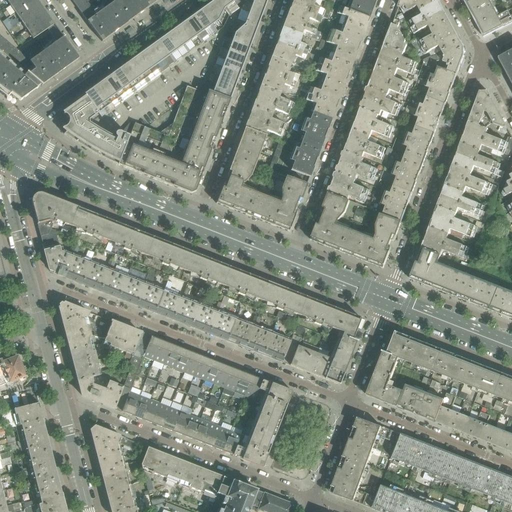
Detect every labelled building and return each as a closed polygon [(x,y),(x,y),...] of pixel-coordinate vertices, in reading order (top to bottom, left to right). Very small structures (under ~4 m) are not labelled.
[(15,14),(35,0),(17,0),(10,5),(15,14)] [(21,22),(42,8),(37,0),(35,0),(15,14),(21,22)] [(145,6),(149,4),(146,0),(117,0),(114,3),(128,23),(147,9),(145,6)] [(147,9),(160,0),(146,0),(149,4),(145,6),(147,9)] [(218,21),(224,10),(224,9),(217,0),(215,0),(207,6),(218,21)] [(226,8),(234,2),(232,0),(217,0),(224,9),(224,10),(229,17),(231,15),(226,8)] [(318,23),(323,11),(313,7),(315,0),(292,0),(285,21),(305,28),(308,20),(318,23)] [(369,19),(375,0),(352,0),(350,8),(349,11),(349,12),(369,19)] [(439,1),(437,0),(401,0),(399,8),(398,9),(401,9),(404,15),(418,7),(420,11),(439,1)] [(498,17),(494,10),(488,0),(473,0),(467,4),(484,36),(511,21),(511,19),(510,17),(508,11),(498,17)] [(96,16),(85,1),(76,7),(87,22),(96,16)] [(431,31),(449,21),(439,1),(420,11),(422,16),(407,24),(413,36),(429,27),(431,31)] [(261,18),(265,7),(253,2),(252,5),(249,13),(261,18)] [(102,42),(128,23),(114,3),(96,16),(87,22),(102,42)] [(218,21),(207,6),(200,11),(211,26),(210,27),(215,34),(217,32),(212,25),(218,21)] [(27,31),(48,16),(42,8),(21,22),(27,31)] [(363,34),(369,19),(349,12),(349,11),(348,11),(339,8),(336,14),(347,18),(344,27),(363,34)] [(211,26),(200,11),(193,16),(204,31),(210,27),(211,26)] [(256,29),(261,18),(249,13),(245,22),(237,19),(236,22),(244,25),(256,29)] [(47,30),(54,25),(48,16),(27,31),(33,40),(47,30)] [(204,31),(193,16),(186,21),(197,36),(196,37),(201,44),(204,42),(199,35),(204,31)] [(197,36),(186,21),(180,26),(191,41),(196,37),(197,36)] [(311,30),(305,28),(285,21),(282,29),(302,36),(319,43),(322,34),(316,32),(317,29),(312,27),(311,30)] [(442,52),(460,41),(449,21),(431,31),(433,36),(418,44),(422,50),(421,50),(416,52),(410,56),(423,61),(425,60),(423,56),(429,53),(432,57),(442,52)] [(252,40),(256,29),(244,25),(235,33),(234,34),(252,40)] [(406,42),(400,33),(397,27),(392,25),(385,45),(405,52),(407,47),(404,46),(406,42)] [(191,41),(180,26),(173,30),(184,46),(183,47),(188,54),(190,52),(185,45),(191,41)] [(352,62),(363,34),(344,27),(341,35),(331,30),(326,43),(336,47),(333,55),(352,62)] [(79,59),(74,52),(57,29),(50,34),(56,43),(30,62),(33,66),(23,77),(36,89),(40,86),(41,87),(42,86),(79,59)] [(311,63),(313,56),(309,55),(311,49),(299,44),(302,36),(282,29),(271,57),(291,65),(308,71),(308,70),(311,63)] [(184,46),(173,30),(166,35),(177,51),(183,47),(184,46)] [(249,49),(252,40),(234,34),(232,41),(224,38),(223,40),(231,44),(231,42),(249,49)] [(177,51),(166,35),(159,40),(170,56),(169,56),(174,64),(177,62),(171,55),(177,51)] [(30,62),(12,46),(0,36),(0,92),(7,98),(10,94),(20,102),(37,89),(36,89),(23,77),(33,66),(30,62)] [(170,56),(159,40),(152,45),(166,64),(167,64),(164,60),(169,56),(170,56)] [(457,75),(464,56),(464,49),(460,41),(442,52),(445,58),(443,63),(448,65),(447,67),(449,68),(447,72),(457,75)] [(246,57),(249,49),(231,42),(231,44),(228,51),(246,57)] [(166,64),(152,45),(146,50),(162,73),(164,71),(161,68),(166,64)] [(402,58),(405,52),(385,45),(376,67),(396,75),(398,70),(413,76),(418,64),(402,58)] [(162,73),(146,50),(139,55),(153,74),(158,71),(160,74),(162,73)] [(243,66),(246,57),(228,51),(225,58),(217,55),(216,57),(225,60),(225,59),(243,66)] [(511,51),(499,58),(511,82),(511,51)] [(342,91),(352,62),(333,55),(330,63),(319,59),(319,60),(316,54),(315,53),(313,56),(311,63),(315,65),(317,66),(315,72),(326,76),(323,84),(342,91)] [(153,74),(139,55),(132,60),(148,82),(150,81),(148,78),(153,74)] [(295,90),(300,78),(288,73),(291,65),(271,57),(261,86),(280,94),(283,86),(295,90)] [(438,68),(441,61),(431,57),(425,60),(423,61),(423,62),(438,68)] [(240,74),(243,66),(225,59),(225,60),(222,68),(240,74)] [(148,82),(132,60),(125,65),(139,84),(144,81),(146,84),(148,82)] [(139,84),(125,65),(118,70),(135,92),(136,91),(134,88),(139,84)] [(410,85),(395,79),(396,75),(376,67),(368,88),(388,96),(390,91),(405,97),(410,85)] [(231,96),(236,83),(240,74),(222,68),(219,76),(215,75),(216,72),(212,71),(210,75),(214,76),(211,83),(215,85),(213,91),(212,94),(230,101),(231,96)] [(445,105),(451,90),(457,75),(447,72),(438,68),(435,77),(430,75),(428,81),(420,78),(418,84),(425,88),(430,89),(427,98),(445,105)] [(135,92),(118,70),(111,75),(125,94),(130,90),(133,94),(135,92)] [(125,94),(111,75),(105,80),(121,102),(123,101),(120,97),(125,94)] [(121,102),(105,80),(98,85),(112,104),(114,107),(121,102)] [(331,120),(342,91),(323,84),(319,92),(309,88),(310,87),(311,82),(305,80),(302,85),(302,86),(300,90),(300,91),(306,93),(306,94),(308,95),(305,101),(315,105),(312,113),(331,120)] [(112,104),(98,85),(91,89),(107,112),(109,111),(107,107),(112,104)] [(297,113),(301,102),(295,99),(293,104),(278,98),(280,94),(261,86),(253,108),(272,115),(274,111),(289,116),(291,111),(293,111),(297,113)] [(203,172),(222,120),(230,101),(212,94),(208,92),(207,95),(187,87),(173,125),(160,134),(134,124),(129,137),(126,144),(141,150),(172,162),(181,166),(182,164),(203,172)] [(401,106),(386,100),(388,96),(368,88),(361,109),(378,116),(380,117),(382,112),(397,118),(401,106)] [(107,112),(91,89),(84,94),(98,114),(103,110),(105,113),(107,112)] [(485,113),(490,97),(487,92),(485,90),(482,90),(480,92),(476,105),(469,123),(479,127),(485,113)] [(100,130),(88,124),(88,121),(98,114),(84,94),(65,108),(68,112),(65,114),(64,114),(63,114),(64,115),(65,115),(66,116),(67,117),(68,118),(68,119),(68,120),(68,121),(68,123),(68,124),(67,125),(67,126),(66,127),(65,127),(64,128),(63,128),(64,129),(67,131),(64,135),(70,139),(76,143),(83,148),(89,151),(96,155),(103,159),(110,162),(118,166),(126,144),(129,137),(119,133),(117,133),(115,134),(115,137),(116,138),(116,139),(112,137),(100,130)] [(504,123),(494,104),(490,97),(485,113),(488,114),(488,115),(493,125),(507,130),(507,131),(508,130),(507,129),(505,128),(506,126),(503,125),(504,124),(504,123)] [(435,134),(445,105),(427,98),(424,106),(419,104),(417,110),(413,109),(407,107),(406,111),(411,113),(410,115),(414,117),(419,119),(416,127),(435,134)] [(281,137),(286,126),(271,120),(272,115),(253,108),(245,129),(266,137),(269,138),(271,133),(281,137)] [(394,128),(376,121),(378,116),(361,109),(353,131),(370,137),(372,132),(389,139),(394,128)] [(320,148),(331,120),(312,113),(309,121),(304,119),(300,132),(304,134),(302,141),(320,148)] [(511,151),(511,150),(511,139),(510,139),(508,144),(486,135),(488,130),(479,127),(469,123),(461,144),(480,151),(508,163),(511,151)] [(424,163),(435,134),(416,127),(413,136),(408,134),(403,146),(408,148),(405,156),(424,163)] [(253,160),(260,144),(262,145),(266,137),(245,129),(232,161),(253,169),(256,161),(253,160)] [(386,149),(368,143),(370,137),(353,131),(345,152),(363,159),(364,154),(381,161),(386,149)] [(309,178),(320,148),(302,141),(298,150),(294,148),(289,161),(294,163),(290,171),(292,172),(309,178)] [(132,171),(141,150),(126,144),(118,166),(132,171)] [(501,165),(478,156),(480,151),(461,144),(453,165),(472,172),(474,167),(490,174),(496,176),(502,179),(504,173),(502,172),(505,166),(501,165)] [(276,165),(281,151),(276,149),(271,163),(276,165)] [(163,183),(172,162),(141,150),(132,171),(163,183)] [(362,164),(364,159),(363,159),(345,152),(337,173),(356,181),(358,176),(373,182),(377,170),(362,164)] [(413,193),(424,163),(405,156),(402,165),(397,163),(392,176),(397,178),(394,186),(413,193)] [(245,215),(253,195),(245,192),(246,190),(239,187),(241,183),(244,184),(251,177),(253,169),(232,161),(229,172),(227,175),(227,176),(228,177),(229,178),(227,183),(226,183),(224,183),(224,184),(216,204),(245,215)] [(195,192),(199,182),(200,180),(203,172),(182,164),(181,166),(172,162),(163,183),(191,194),(195,192)] [(493,186),(470,177),(472,172),(453,165),(445,186),(464,193),(466,188),(489,197),(494,200),(498,188),(493,186)] [(306,186),(309,178),(292,172),(289,179),(306,186)] [(354,185),(356,181),(337,173),(329,194),(348,201),(350,197),(365,203),(370,191),(354,185)] [(294,209),(296,204),(297,205),(299,205),(299,204),(303,194),(306,186),(289,179),(285,178),(281,189),(280,198),(284,200),(283,204),(276,202),(275,203),(253,195),(245,215),(288,232),(296,212),(296,211),(295,210),(294,209)] [(413,193),(394,186),(388,184),(385,193),(386,193),(381,205),(386,207),(383,215),(402,223),(413,193)] [(483,206),(463,198),(464,193),(445,186),(437,207),(456,214),(458,209),(479,217),(480,215),(485,217),(487,214),(481,212),(483,206)] [(380,197),(383,189),(378,187),(377,189),(375,195),(380,197)] [(69,226),(76,207),(46,196),(42,194),(40,194),(37,194),(36,195),(35,195),(33,197),(32,199),(31,202),(32,204),(33,210),(35,216),(36,219),(37,223),(50,229),(54,220),(69,226)] [(339,221),(346,213),(350,202),(348,201),(329,194),(322,213),(322,214),(323,215),(324,215),(322,220),(321,220),(320,220),(319,221),(317,225),(311,241),(340,253),(349,232),(340,229),(341,227),(335,225),(337,220),(339,221)] [(107,241),(114,222),(76,207),(69,226),(107,241)] [(475,227),(455,219),(456,214),(437,207),(430,228),(449,235),(450,230),(471,238),(475,227)] [(383,269),(390,253),(391,249),(391,248),(391,247),(390,247),(389,246),(391,241),(392,242),(393,242),(394,242),(395,241),(396,237),(402,223),(383,215),(381,215),(377,226),(376,236),(379,236),(377,241),(371,239),(370,241),(349,232),(340,253),(383,269)] [(145,256),(152,237),(114,222),(107,241),(108,241),(105,248),(113,251),(116,244),(145,256)] [(59,247),(55,232),(55,231),(50,229),(37,223),(39,232),(44,251),(59,247)] [(467,248),(447,240),(449,235),(430,228),(426,239),(422,249),(441,256),(443,251),(463,259),(471,262),(474,253),(467,250),(467,248)] [(183,271),(190,252),(152,237),(145,256),(183,271)] [(64,278),(73,256),(63,252),(62,248),(59,248),(59,247),(44,251),(50,272),(64,278)] [(456,298),(465,275),(457,272),(456,274),(432,265),(433,262),(438,264),(441,256),(422,249),(410,280),(456,298)] [(221,285),(228,267),(190,252),(183,271),(185,271),(182,281),(187,284),(191,274),(221,285)] [(82,285),(90,262),(73,256),(64,278),(82,285)] [(100,292),(109,270),(90,262),(82,285),(100,292)] [(259,300),(266,282),(228,267),(221,285),(259,300)] [(155,313),(163,291),(158,289),(159,287),(152,284),(157,271),(151,269),(148,275),(146,282),(145,284),(136,306),(155,313)] [(118,299),(127,277),(109,270),(100,292),(118,299)] [(489,311),(498,288),(489,284),(488,287),(484,285),(473,281),(474,278),(465,275),(456,298),(489,311)] [(136,306),(145,284),(127,277),(118,299),(136,306)] [(297,315),(304,297),(266,282),(259,300),(297,315)] [(173,320),(181,298),(176,296),(179,290),(171,287),(168,293),(163,291),(155,313),(173,320)] [(511,319),(511,296),(505,294),(506,291),(498,288),(489,311),(511,319)] [(361,319),(357,317),(304,297),(297,315),(342,333),(341,336),(352,340),(361,319)] [(191,327),(199,305),(181,298),(173,320),(191,327)] [(222,312),(225,303),(227,299),(223,298),(221,304),(218,310),(222,312)] [(112,322),(70,306),(64,303),(64,304),(63,304),(62,303),(59,306),(59,307),(59,308),(63,323),(83,318),(103,325),(100,333),(107,335),(112,322)] [(209,334),(217,312),(199,305),(191,327),(209,334)] [(257,318),(260,312),(253,309),(251,316),(254,317),(252,323),(255,324),(257,318)] [(227,341),(236,319),(231,317),(231,315),(224,312),(223,314),(217,312),(209,334),(227,341)] [(89,340),(96,338),(94,332),(89,331),(88,326),(86,327),(83,318),(63,323),(70,352),(91,347),(89,340)] [(245,348),(254,326),(236,319),(227,341),(245,348)] [(132,357),(141,334),(112,322),(107,335),(105,340),(103,345),(109,346),(109,347),(131,357),(132,357)] [(263,356),(272,333),(254,326),(245,348),(263,356)] [(105,340),(107,335),(100,333),(96,333),(94,332),(96,338),(105,340)] [(433,373),(442,350),(396,332),(391,344),(422,356),(418,367),(433,373)] [(282,363),(290,341),(272,333),(263,356),(282,363)] [(143,357),(151,338),(141,334),(132,357),(131,357),(126,370),(129,372),(137,375),(139,368),(142,361),(143,357)] [(344,373),(354,348),(356,342),(357,343),(357,342),(352,340),(341,336),(332,360),(329,367),(344,373)] [(153,361),(161,341),(159,341),(157,341),(155,342),(153,341),(154,339),(151,338),(143,357),(153,361)] [(163,365),(171,345),(169,345),(167,345),(166,346),(163,345),(164,343),(161,341),(153,361),(163,365)] [(418,367),(422,356),(391,344),(387,354),(383,352),(382,353),(383,353),(372,381),(388,387),(399,359),(418,367)] [(173,369),(181,349),(179,349),(177,349),(176,350),(173,349),(174,347),(171,345),(163,365),(173,369)] [(309,373),(316,354),(297,346),(290,366),(309,373)] [(98,376),(97,370),(99,369),(95,352),(92,352),(91,347),(70,352),(78,382),(98,376)] [(173,369),(183,373),(191,353),(189,353),(187,353),(186,354),(184,353),(184,351),(181,349),(173,369)] [(464,384),(472,362),(442,350),(433,373),(464,384)] [(194,377),(201,357),(199,356),(197,357),(196,357),(194,357),(194,355),(195,354),(191,353),(183,373),(194,377)] [(344,373),(329,367),(332,360),(316,354),(309,373),(339,385),(344,373)] [(121,369),(124,359),(118,356),(115,366),(115,367),(121,369)] [(204,381),(212,361),(211,361),(209,360),(207,361),(206,361),(204,361),(204,359),(205,358),(201,357),(194,377),(204,381)] [(27,374),(24,367),(21,368),(17,358),(6,362),(5,359),(5,360),(4,358),(0,359),(0,361),(10,384),(25,377),(24,375),(27,374)] [(0,385),(8,383),(8,384),(10,384),(0,361),(0,385)] [(214,385),(222,365),(221,365),(219,364),(218,364),(216,365),(214,364),(214,363),(215,362),(212,361),(204,381),(214,385)] [(493,396),(502,374),(472,362),(464,384),(493,396)] [(224,389),(232,369),(231,369),(229,368),(228,368),(226,369),(224,368),(224,367),(225,367),(225,366),(222,365),(214,385),(224,389)] [(234,393),(241,373),(240,372),(238,372),(236,373),(234,372),(234,371),(235,371),(235,370),(232,369),(224,389),(234,393)] [(123,387),(109,382),(113,371),(110,370),(109,373),(106,374),(104,374),(104,375),(98,376),(78,382),(82,396),(114,409),(123,387)] [(130,393),(137,375),(129,372),(123,387),(114,409),(122,412),(130,393)] [(244,397),(252,377),(251,377),(250,376),(248,376),(246,377),(244,376),(245,375),(245,374),(241,373),(234,393),(244,397)] [(511,403),(511,377),(502,374),(493,396),(511,403)] [(259,391),(263,381),(261,381),(260,380),(256,381),(254,380),(255,379),(255,378),(252,377),(244,397),(255,401),(259,391)] [(438,395),(442,385),(424,378),(422,384),(430,387),(428,392),(438,395)] [(176,389),(178,382),(171,379),(169,386),(176,389)] [(291,392),(271,384),(263,381),(259,391),(262,392),(261,396),(265,398),(256,422),(277,430),(288,403),(289,399),(291,392)] [(397,394),(398,391),(388,387),(372,381),(366,396),(397,408),(402,396),(397,394)] [(435,423),(444,401),(406,386),(402,396),(397,408),(413,414),(415,413),(419,414),(420,417),(435,423)] [(36,403),(32,387),(25,389),(28,398),(26,399),(28,405),(36,403)] [(457,397),(459,391),(453,389),(451,395),(457,397)] [(133,416),(140,397),(130,393),(122,412),(125,413),(126,411),(128,412),(129,414),(130,415),(132,416),(133,416)] [(452,412),(457,398),(448,394),(445,401),(444,401),(435,423),(446,427),(452,412)] [(143,420),(150,401),(140,397),(133,416),(135,417),(136,415),(138,416),(139,418),(140,419),(142,420),(143,420)] [(207,403),(203,401),(198,399),(196,403),(201,406),(201,407),(204,409),(207,403)] [(152,424),(160,404),(150,401),(143,420),(145,421),(146,419),(148,420),(149,422),(150,423),(152,424)] [(173,432),(181,412),(180,412),(182,407),(172,403),(170,408),(171,409),(163,428),(165,429),(166,429),(165,429),(166,427),(168,428),(169,430),(170,431),(172,432),(173,432)] [(215,411),(217,407),(207,403),(204,409),(215,413),(215,411)] [(42,420),(39,406),(38,404),(0,413),(0,415),(2,424),(3,429),(4,430),(15,427),(42,420)] [(163,428),(171,409),(170,408),(160,404),(152,424),(155,425),(156,423),(158,424),(159,426),(160,427),(162,428),(163,428)] [(473,438),(479,422),(482,414),(486,415),(487,411),(482,409),(482,412),(469,407),(468,416),(470,417),(470,418),(464,434),(473,438)] [(227,411),(225,416),(234,419),(236,415),(227,411)] [(183,436),(191,417),(181,412),(173,432),(175,433),(176,433),(176,431),(178,432),(179,433),(180,435),(182,436),(183,436)] [(455,430),(461,415),(452,412),(446,427),(455,430)] [(482,441),(488,425),(491,417),(486,415),(482,414),(479,422),(473,438),(482,441)] [(245,423),(247,418),(237,415),(235,419),(245,423)] [(464,434),(470,418),(461,415),(455,430),(464,434)] [(193,440),(201,420),(191,417),(183,436),(185,437),(186,436),(186,435),(188,436),(189,437),(190,439),(192,439),(192,440),(193,440)] [(369,461),(375,444),(378,437),(385,439),(388,430),(381,427),(358,419),(345,452),(369,461)] [(45,434),(45,432),(45,431),(44,429),(44,430),(43,427),(44,425),(42,420),(15,427),(18,442),(23,441),(26,451),(27,450),(29,455),(49,450),(50,448),(49,445),(47,443),(47,441),(47,439),(47,438),(46,437),(45,434)] [(203,444),(211,424),(201,420),(193,440),(196,441),(196,440),(196,439),(198,440),(199,441),(200,443),(202,443),(203,444)] [(267,457),(271,446),(277,430),(256,422),(247,446),(242,444),(240,448),(237,447),(234,456),(238,458),(238,457),(242,459),(262,467),(265,460),(267,457)] [(499,448),(505,432),(508,425),(499,422),(496,429),(497,429),(491,445),(499,448)] [(213,448),(221,428),(211,424),(203,444),(206,445),(206,444),(206,443),(208,443),(209,445),(210,447),(212,447),(213,448)] [(491,445),(497,429),(496,429),(488,425),(482,441),(491,445)] [(121,458),(117,443),(124,446),(122,449),(127,451),(129,448),(137,451),(139,445),(95,427),(90,431),(99,463),(121,458)] [(223,452),(231,432),(221,428),(213,448),(216,449),(216,448),(216,447),(219,447),(219,449),(220,451),(222,451),(223,452)] [(399,434),(388,430),(385,439),(395,443),(399,434)] [(237,447),(241,436),(231,432),(223,452),(226,453),(226,452),(226,451),(229,451),(229,453),(231,454),(232,455),(234,456),(237,447)] [(509,452),(511,443),(511,434),(505,432),(499,448),(509,452)] [(419,469),(428,446),(399,434),(395,443),(398,444),(392,459),(419,469)] [(15,443),(14,437),(11,438),(11,436),(6,437),(6,440),(7,444),(7,445),(14,443),(15,443)] [(13,457),(11,450),(15,449),(14,443),(7,445),(9,453),(10,458),(13,457)] [(451,482),(461,458),(428,446),(419,469),(451,482)] [(185,463),(173,458),(147,448),(140,465),(141,470),(177,484),(185,463)] [(53,461),(52,459),(51,460),(51,457),(51,455),(51,452),(49,451),(49,450),(29,455),(30,462),(29,462),(33,479),(35,479),(36,485),(56,479),(57,479),(57,477),(56,474),(55,472),(54,470),(55,468),(53,466),(52,464),(53,463),(53,461)] [(359,487),(365,472),(369,461),(345,452),(335,478),(359,487)] [(10,458),(9,453),(0,454),(0,456),(1,461),(10,458)] [(128,486),(125,474),(136,471),(135,469),(124,472),(121,458),(99,463),(106,491),(128,486)] [(477,492),(486,468),(461,458),(451,482),(477,492)] [(223,477),(211,473),(185,463),(177,484),(215,498),(223,478),(223,477)] [(511,505),(511,478),(486,468),(477,492),(483,494),(481,500),(499,507),(502,502),(511,505)] [(249,511),(252,506),(258,508),(257,510),(261,511),(292,511),(294,509),(291,504),(264,494),(256,491),(242,485),(233,481),(232,482),(223,478),(215,498),(209,511),(249,511)] [(363,493),(358,491),(359,487),(335,478),(331,491),(337,493),(336,496),(343,498),(359,505),(362,498),(361,497),(363,493)] [(60,489),(59,488),(56,479),(36,485),(35,485),(37,495),(39,494),(40,499),(61,494),(60,489)] [(436,492),(440,481),(435,479),(431,490),(436,492)] [(136,511),(135,507),(133,508),(128,486),(106,491),(111,511),(136,511)] [(378,511),(402,511),(408,496),(381,486),(376,498),(374,497),(369,508),(378,511)] [(374,497),(363,493),(361,497),(362,498),(359,505),(369,508),(374,497)] [(66,511),(64,510),(64,507),(64,505),(63,503),(62,502),(62,501),(63,499),(61,494),(40,499),(41,504),(39,505),(40,511),(66,511)] [(440,511),(441,509),(408,496),(402,511),(440,511)]
